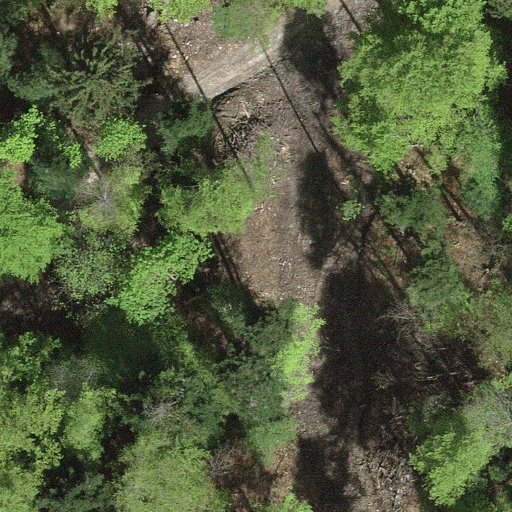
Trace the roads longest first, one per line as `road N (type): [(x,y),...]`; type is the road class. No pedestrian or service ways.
road 1 (track): [(462,0),(394,97),(392,201),(460,423),(477,511)]
road 2 (track): [(0,254),(322,0)]
